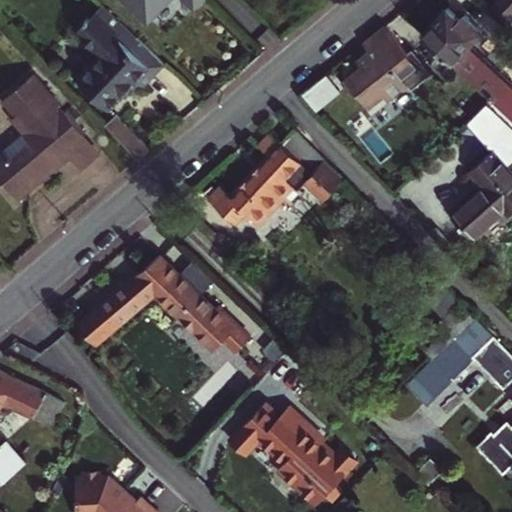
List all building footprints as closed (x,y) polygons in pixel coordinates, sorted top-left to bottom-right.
[(132,0),(138,6),(141,3),(153,15),(166,0),(193,0),(199,5),(203,0),(132,0)] [(103,18),(110,11),(103,5),(96,12),(103,18)] [(448,8),(423,34),(494,101),(511,83),(470,43),(483,29),(467,14),(462,20),(448,8)] [(90,12),(78,24),(81,28),(79,30),(104,55),(81,79),(109,108),(124,92),(138,78),(146,85),(166,64),(137,35),(136,36),(110,11),(103,18),(96,12),(93,16),(90,12)] [(386,107),(406,90),(390,71),(405,59),(383,32),(374,39),(359,51),(366,60),(354,70),(358,74),(339,90),(350,103),(354,99),(366,113),(381,101),(386,107)] [(12,119),(26,134),(33,141),(12,161),(5,154),(0,158),(0,176),(14,192),(19,188),(27,196),(54,171),(50,167),(68,151),(88,133),(67,110),(62,114),(48,101),(54,96),(33,73),(2,101),(16,115),(12,119)] [(146,85),(138,78),(124,92),(132,100),(146,85)] [(494,101),(511,118),(511,82),(511,83),(494,101)] [(67,110),(54,96),(48,101),(62,114),(67,110)] [(489,103),(467,126),(493,153),(495,155),(511,139),(511,128),(490,107),(489,103)] [(104,127),(106,129),(116,139),(136,160),(148,149),(116,116),(104,127)] [(233,224),(247,211),(260,223),(296,185),(315,204),(331,187),(327,183),(335,175),(293,131),(281,144),(271,136),(259,148),(269,157),(231,197),(221,188),(209,200),(233,224)] [(103,149),(88,133),(68,151),(83,167),(103,149)] [(33,141),(26,134),(5,154),(12,161),(33,141)] [(493,153),(471,172),(486,189),(455,217),(476,242),(508,213),(511,218),(511,217),(511,171),(510,170),(511,168),(511,139),(495,155),(493,153)] [(19,188),(14,192),(22,200),(27,196),(19,188)] [(218,309),(162,254),(101,306),(118,327),(158,293),(216,349),(226,339),(238,352),(253,337),(221,306),(218,309)] [(458,303),(454,308),(468,322),(472,318),(458,303)] [(101,306),(80,323),(98,344),(118,327),(101,306)] [(435,326),(449,340),(468,322),(454,308),(435,326)] [(482,344),(468,357),(499,389),(511,376),(511,358),(490,336),(482,344)] [(0,445),(0,406),(6,402),(55,424),(66,401),(0,370),(0,477),(5,482),(27,460),(8,438),(0,445)] [(511,397),(507,402),(511,406),(511,423),(509,426),(504,421),(491,433),(488,430),(473,445),(499,472),(511,459),(511,397)] [(266,402),(245,426),(259,439),(260,438),(285,461),(280,467),(306,491),(309,487),(322,499),(358,459),(343,446),(336,454),(314,434),(318,430),(308,421),(299,431),(266,402)] [(289,404),(280,414),(299,431),(308,421),(289,404)] [(233,439),(247,452),(259,439),(245,426),(233,439)] [(0,445),(8,438),(0,428),(0,445)] [(83,477),(78,478),(79,511),(158,511),(141,496),(137,501),(110,476),(104,477),(104,471),(83,472),(83,477)]
